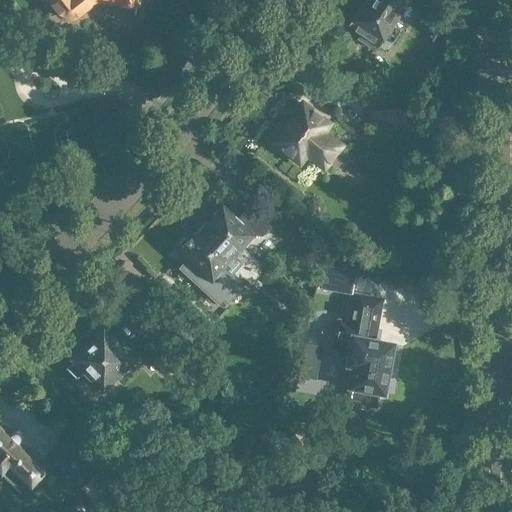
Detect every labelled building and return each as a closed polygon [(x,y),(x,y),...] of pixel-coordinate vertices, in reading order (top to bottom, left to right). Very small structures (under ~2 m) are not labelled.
[(45,0),(55,12),(58,14),(63,17),(66,17),(68,18),(72,17),(76,16),(94,0),(114,3),(113,5),(136,8),(136,0),(45,0)] [(399,30),(390,24),(405,0),(364,0),(347,27),(375,45),(381,37),(390,43),(399,30)] [(403,119),(402,102),(369,103),(369,120),(403,119)] [(305,155),(323,168),(340,146),(322,132),(329,124),(301,103),(277,135),(272,131),(266,138),(299,163),(305,155)] [(251,272),(256,275),(256,274),(253,271),(260,264),(241,247),(253,234),(260,237),(268,228),(248,208),(236,221),(220,206),(202,226),(251,272)] [(251,272),(202,226),(191,238),(189,236),(176,250),(186,259),(178,268),(216,303),(220,299),(224,302),(236,289),(233,285),(237,281),(230,275),(235,269),(249,282),(256,275),(251,272)] [(355,271),(323,265),(318,288),(351,294),(355,271)] [(346,353),(343,365),(351,366),(347,386),(355,388),(353,399),(375,403),(377,391),(381,392),(390,343),(373,340),(380,299),(353,294),(348,320),(335,318),(330,350),(346,353)] [(160,330),(180,350),(195,335),(175,316),(160,330)] [(329,336),(322,318),(308,324),(315,342),(329,336)] [(64,367),(75,378),(83,370),(101,388),(131,358),(100,328),(70,357),(72,359),(64,367)] [(143,349),(166,373),(180,359),(155,336),(143,349)] [(0,428),(0,472),(0,473),(23,495),(30,488),(46,472),(18,445),(20,442),(20,438),(15,433),(10,434),(8,436),(0,428)] [(54,458),(73,476),(91,457),(72,439),(54,458)]
